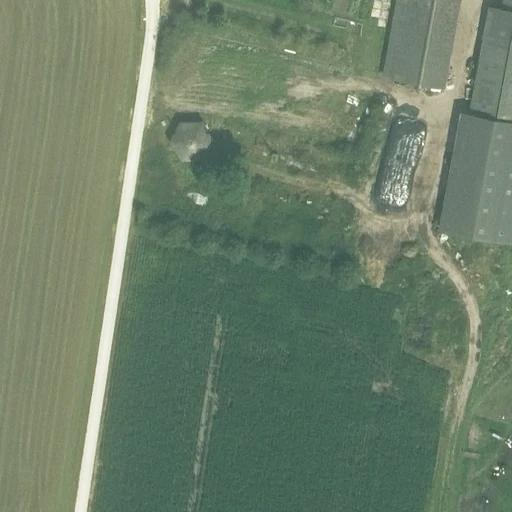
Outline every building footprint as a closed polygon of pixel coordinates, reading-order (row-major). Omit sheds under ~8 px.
[(443,88),(458,0),(397,0),(383,77),(443,88)] [(511,12),(511,0),(503,0),(502,10),(511,12)] [(511,123),(511,12),(502,10),(487,8),(469,116),(511,123)] [(511,123),(469,116),(449,232),(511,242),(511,123)] [(245,166),(245,182),(270,181),(269,164),(245,166)]
